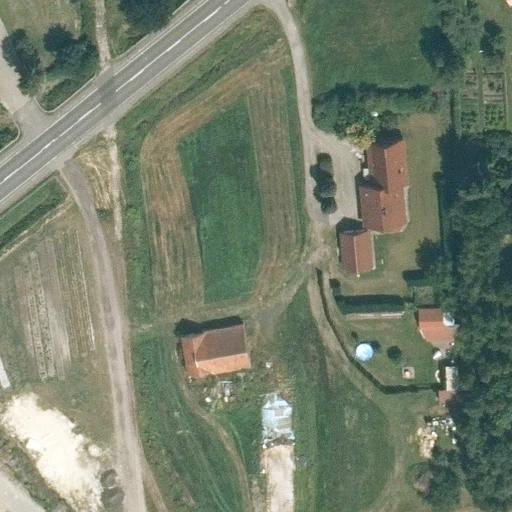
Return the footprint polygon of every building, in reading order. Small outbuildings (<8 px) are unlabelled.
[(365,144),(368,184),(402,181),(407,181),(404,141),(365,144)] [(402,181),(368,184),(359,184),(362,231),(405,227),(402,181)] [(371,234),(340,235),(342,270),(372,269),(371,234)] [(399,314),(399,302),(357,302),(356,314),(399,314)] [(417,311),(417,331),(446,332),(446,329),(453,329),(453,312),(417,311)] [(181,337),(188,378),(251,366),(244,325),(181,337)] [(456,398),(454,364),(443,365),(445,389),(438,390),(439,399),(456,398)]
